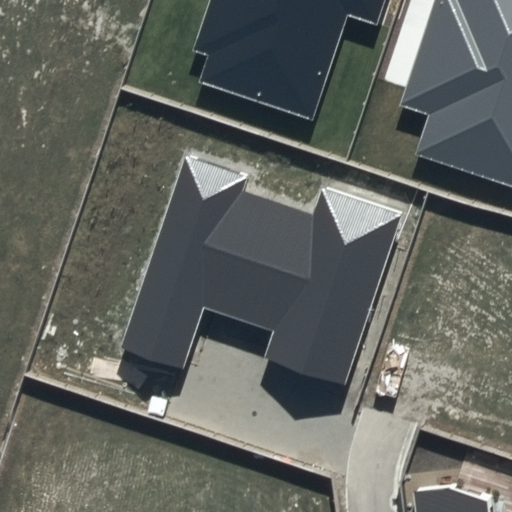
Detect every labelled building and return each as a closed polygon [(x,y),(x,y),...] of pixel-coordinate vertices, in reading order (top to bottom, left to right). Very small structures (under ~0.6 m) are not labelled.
[(210,0),(193,52),(207,56),(198,84),(314,121),(348,13),(378,22),(384,0),(210,0)] [(511,0),(434,0),(401,105),(426,113),(411,158),(511,190),(511,0)] [(249,175),(186,155),(123,346),(183,366),(203,306),(275,330),(266,358),(344,383),(400,213),(321,187),(312,212),(244,190),(249,175)] [(511,269),(415,240),(386,335),(485,366),(466,426),(511,440),(511,269)] [(449,489),(414,492),(416,511),(486,511),(485,503),(449,489)]
